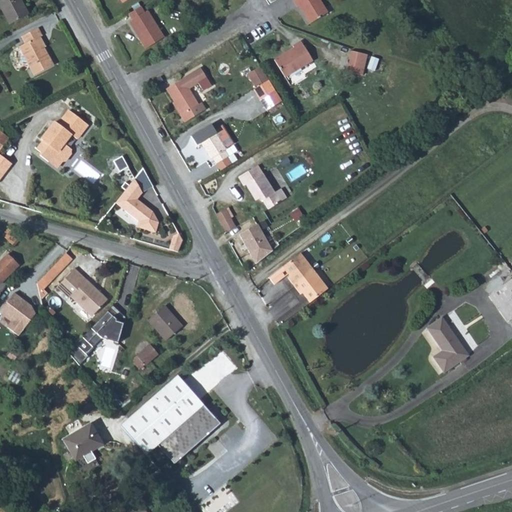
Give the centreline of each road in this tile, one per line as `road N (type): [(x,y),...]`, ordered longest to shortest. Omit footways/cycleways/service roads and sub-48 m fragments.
road 1 (unknown): [(236,298),(473,113),(493,107),(511,114)]
road 2 (residential): [(215,259),(182,266),(0,216)]
road 3 (tertiary): [(316,442),(215,259)]
road 4 (tertiary): [(215,259),(121,88)]
road 5 (residential): [(121,88),(257,10)]
